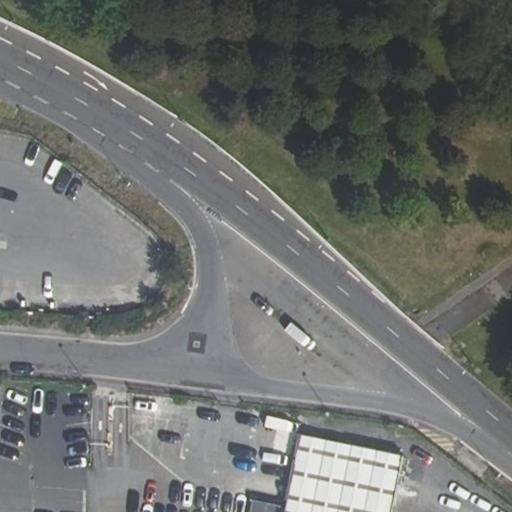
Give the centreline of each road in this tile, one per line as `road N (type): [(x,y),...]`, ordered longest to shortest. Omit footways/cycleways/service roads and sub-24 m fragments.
road 1 (secondary): [(0,55),(172,155),(415,350),(511,439)]
road 2 (unknown): [(42,356),(63,511)]
